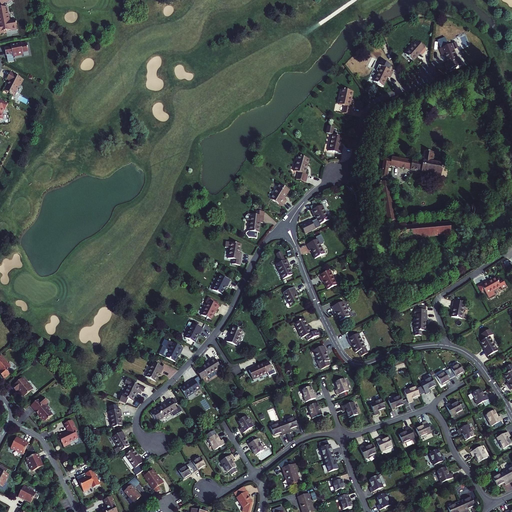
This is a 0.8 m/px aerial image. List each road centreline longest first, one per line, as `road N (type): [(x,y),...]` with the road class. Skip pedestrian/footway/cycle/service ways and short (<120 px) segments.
road 1 (residential): [(448,345),(349,361),(285,219)]
road 2 (residential): [(285,219),(350,164),(370,106),(418,83),(428,69)]
road 3 (residential): [(212,337),(141,407),(138,432),(161,448)]
road 4 (residential): [(285,219),(212,337)]
road 5 (residential): [(448,345),(438,298),(511,249)]
